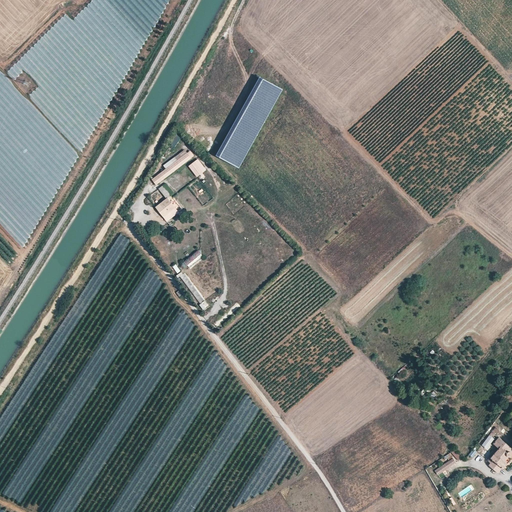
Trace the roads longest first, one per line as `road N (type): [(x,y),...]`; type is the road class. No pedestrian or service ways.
road 1 (track): [(0,392),(115,213),(234,0)]
road 2 (unclassified): [(115,213),(258,381),(344,511)]
